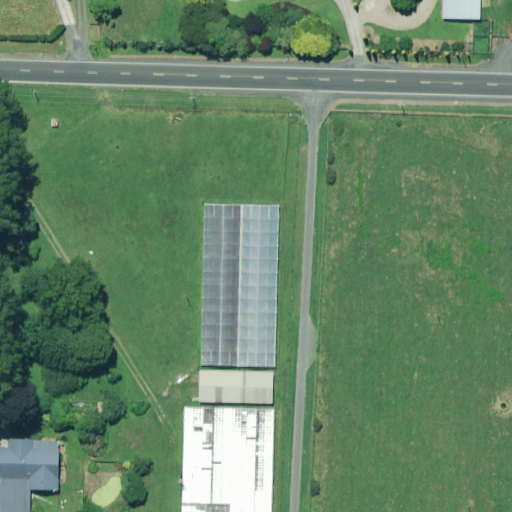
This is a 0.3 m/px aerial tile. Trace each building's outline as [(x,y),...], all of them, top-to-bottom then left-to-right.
[(484,20),(485,0),(448,0),(447,18),(484,20)] [(240,367),(246,205),(209,203),(203,366),(240,367)] [(246,205),(240,367),(279,369),(285,206),(246,205)] [(277,404),(278,373),(204,371),(203,402),(277,404)] [(274,511),(278,411),(189,408),(185,511),(274,511)] [(64,441),(1,440),(0,511),(33,511),(34,490),(63,491),(64,441)]
